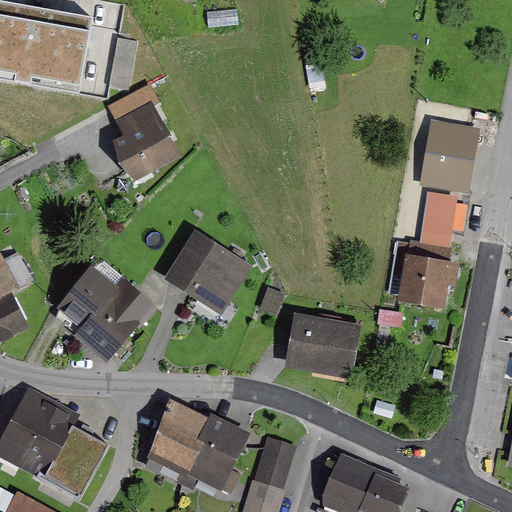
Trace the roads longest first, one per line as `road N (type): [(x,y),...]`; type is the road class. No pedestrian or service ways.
road 1 (residential): [(467,477),(290,396),(0,366)]
road 2 (residential): [(467,477),(511,209)]
road 3 (unknown): [(122,379),(119,453),(94,511)]
